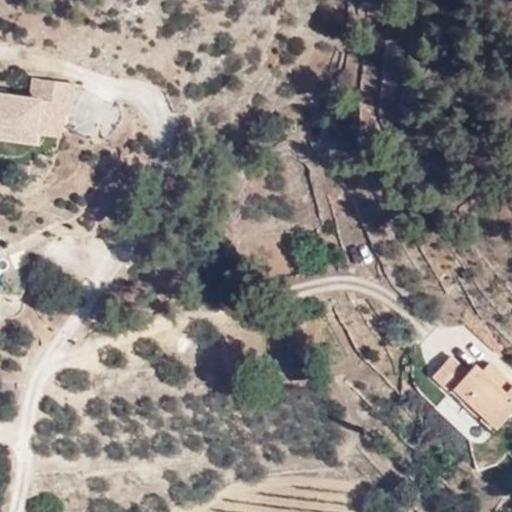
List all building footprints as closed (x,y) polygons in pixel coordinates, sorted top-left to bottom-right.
[(0,141),(40,147),(41,139),(44,117),(68,120),(74,121),(78,90),(39,85),(36,105),(0,100),(0,141)] [(44,117),(41,139),(65,143),(68,120),(44,117)] [(15,261),(21,275),(37,268),(31,255),(15,261)] [(491,406),(508,421),(511,416),(511,379),(493,362),(477,379),(451,355),(434,373),(459,397),(465,392),(486,411),(491,406)] [(459,397),(498,433),(508,421),(491,406),(486,411),(465,392),(459,397)]
